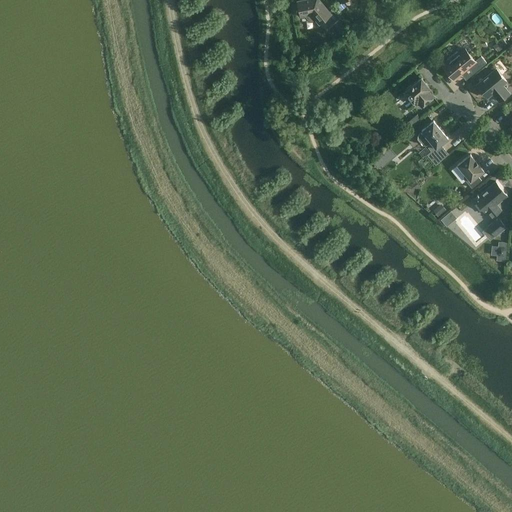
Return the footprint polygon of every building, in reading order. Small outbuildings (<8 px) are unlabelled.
[(316,18),(320,23),(330,14),(318,0),(305,0),(298,1),(301,15),(306,14),(307,16),(307,17),(308,18),(312,19),(313,19),(315,19),(316,18)] [(334,24),(341,33),(346,28),(339,20),(334,24)] [(505,47),(511,42),(511,36),(502,41),(505,47)] [(469,67),(474,73),(487,62),(481,56),(475,61),(465,49),(459,54),(457,51),(447,59),(449,62),(444,66),(454,79),(469,67)] [(495,96),(499,101),(509,93),(502,85),(507,81),(496,69),(477,84),(481,90),(480,92),(483,96),(486,96),(487,97),(493,92),(496,95),(495,96)] [(407,89),(405,91),(416,104),(418,102),(421,106),(434,95),(429,89),(430,88),(429,89),(427,87),(428,86),(421,78),(411,86),(411,85),(407,88),(407,89)] [(428,154),(436,164),(448,154),(441,145),(448,138),(434,120),(430,124),(429,123),(425,126),(425,127),(422,130),(423,131),(418,135),(418,139),(423,144),(427,145),(432,151),(428,154)] [(391,149),(374,163),(378,168),(382,165),(384,167),(397,156),(391,149)] [(464,178),(472,188),(482,180),(478,175),(484,170),(479,164),(479,163),(478,163),(476,161),(476,160),(476,159),(475,160),(470,154),(457,165),(466,175),(464,176),(464,178)] [(412,169),(406,175),(413,182),(419,175),(412,169)] [(487,212),(492,218),(502,210),(497,204),(505,197),(493,183),(479,195),(478,194),(476,195),(478,196),(474,199),(486,213),(487,212)] [(488,226),(495,236),(506,227),(499,218),(488,226)] [(505,242),(501,242),(500,247),(498,249),(498,253),(499,255),(499,260),(503,260),(503,256),(506,254),(506,250),(504,247),(505,242)]
